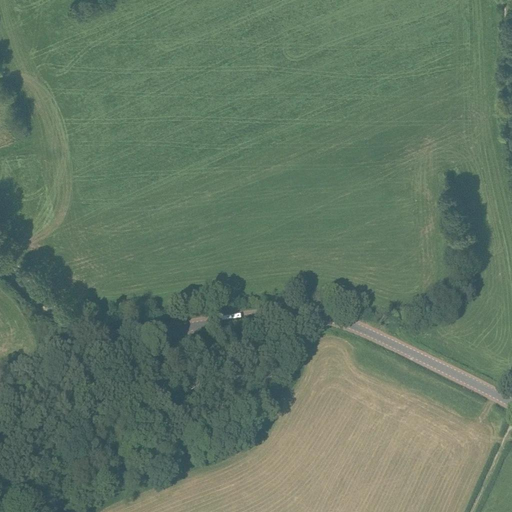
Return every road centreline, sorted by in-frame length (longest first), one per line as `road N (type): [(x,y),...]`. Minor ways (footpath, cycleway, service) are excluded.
road 1 (tertiary): [(0,262),(79,332),(114,337),(315,314),(511,403)]
road 2 (track): [(504,0),(511,159)]
